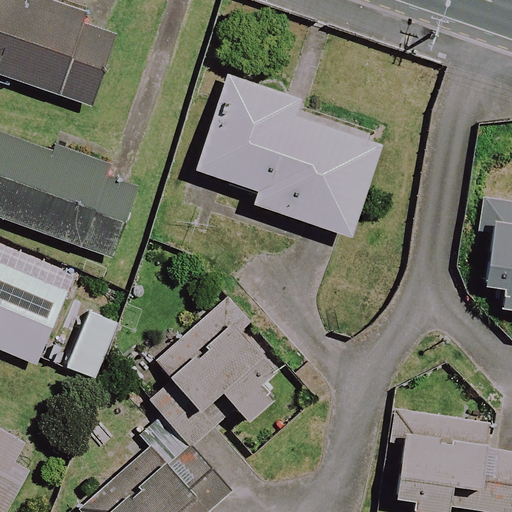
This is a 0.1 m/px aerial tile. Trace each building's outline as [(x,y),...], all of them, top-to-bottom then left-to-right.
[(119,39),(8,0),(0,0),(0,76),(93,110),(119,39)] [(299,101),(229,77),(196,170),(258,192),(254,204),(351,238),(383,147),(294,116),(299,101)] [(109,172),(0,132),(0,218),(108,258),(135,182),(109,172)] [(511,200),(499,197),(479,283),(504,289),(500,306),(511,309),(511,200)] [(288,391),(221,308),(157,359),(199,411),(223,392),(248,423),(288,391)] [(478,511),(511,511),(511,473),(489,472),(494,422),(405,414),(396,505),(478,511)] [(0,511),(3,511),(38,450),(0,429),(0,511)] [(223,511),(152,439),(80,508),(83,511),(223,511)]
